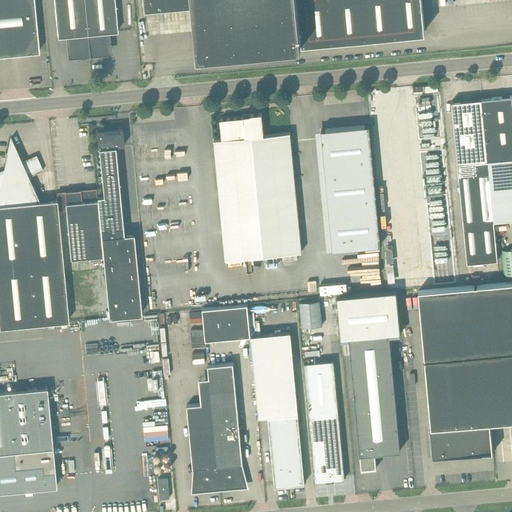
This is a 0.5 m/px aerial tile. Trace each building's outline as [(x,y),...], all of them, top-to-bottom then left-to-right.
[(0,0),(0,55),(38,51),(38,41),(33,0),(0,0)] [(53,0),(57,37),(67,36),(68,46),(79,54),(79,55),(89,54),(89,59),(90,59),(89,54),(99,53),(99,52),(108,42),(109,42),(108,32),(117,31),(116,21),(114,0),(53,0)] [(511,0),(144,0),(145,8),(193,3),(196,27),(198,49),(301,40),(302,42),(425,31),(421,0),(511,0)] [(457,163),(488,160),(493,221),(511,218),(511,95),(452,101),(457,163)] [(301,252),(291,142),(290,132),(263,135),(261,113),(250,114),(248,114),(243,116),(243,117),(220,119),(222,139),(214,139),(225,259),(301,252)] [(326,249),(378,245),(368,124),(317,128),(326,249)] [(122,127),(96,129),(97,140),(82,142),(87,185),(55,188),(57,204),(65,203),(65,202),(97,199),(102,255),(108,317),(141,314),(133,233),(123,234),(114,146),(124,145),(122,127)] [(0,327),(68,321),(56,199),(39,201),(28,176),(43,170),(36,155),(21,161),(11,138),(4,169),(0,170),(0,327)] [(70,258),(102,255),(97,199),(65,202),(65,203),(70,258)] [(357,273),(379,272),(378,253),(370,254),(370,260),(348,261),(347,250),(340,250),(341,269),(357,267),(357,273)] [(511,282),(417,292),(432,458),(493,452),(490,422),(511,419),(511,282)] [(338,290),(336,283),(320,285),(321,293),(331,291),(338,290)] [(341,340),(349,339),(361,469),(376,468),(376,467),(375,453),(400,450),(389,333),(399,333),(399,334),(400,334),(396,290),(337,296),(341,340)] [(300,302),(302,327),(322,325),(320,300),(300,302)] [(205,340),(250,335),(247,304),(202,308),(205,340)] [(290,332),(250,335),(258,417),(268,416),(275,486),(304,483),(290,332)] [(344,479),(344,469),(333,360),(304,362),(308,412),(311,442),(315,482),(344,479)] [(233,362),(208,365),(211,402),(187,404),(193,468),(196,467),(195,489),(245,484),(239,463),(242,463),(233,362)] [(46,387),(0,390),(0,491),(56,486),(46,387)] [(169,498),(167,477),(158,478),(160,499),(169,498)]
